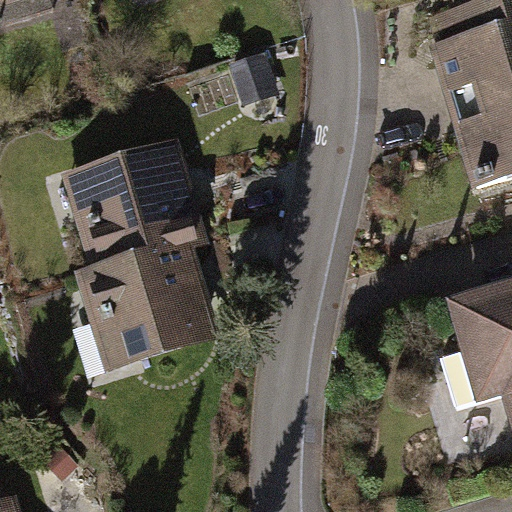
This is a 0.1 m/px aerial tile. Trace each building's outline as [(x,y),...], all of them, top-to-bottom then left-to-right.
[(0,0),(0,22),(78,0),(0,0)] [(89,0),(93,13),(139,0),(89,0)] [(511,14),(435,38),(487,206),(511,198),(511,14)] [(270,70),(230,82),(240,119),(281,108),(270,70)] [(62,195),(93,286),(183,256),(199,250),(169,159),(62,195)] [(77,291),(107,382),(214,346),(183,256),(93,286),(77,291)] [(511,467),(511,305),(439,327),(469,427),(493,420),(508,469),(511,467)]
